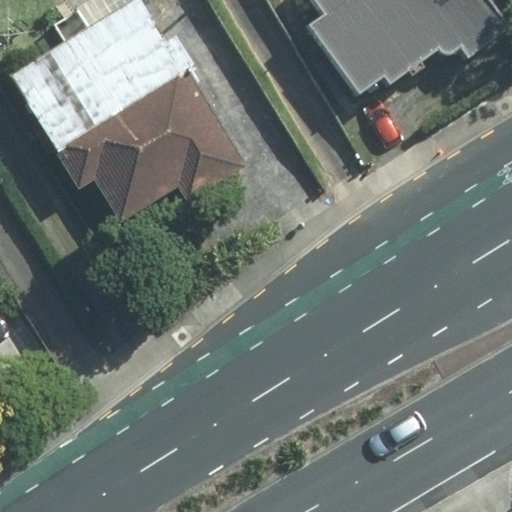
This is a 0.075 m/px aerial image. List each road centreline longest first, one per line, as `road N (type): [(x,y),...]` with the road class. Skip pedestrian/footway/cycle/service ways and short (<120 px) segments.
road 1 (primary): [(50,511),(328,351)]
road 2 (primary): [(328,351),(511,141)]
road 3 (primary): [(511,393),(304,511)]
road 4 (primary): [(328,351),(511,241)]
